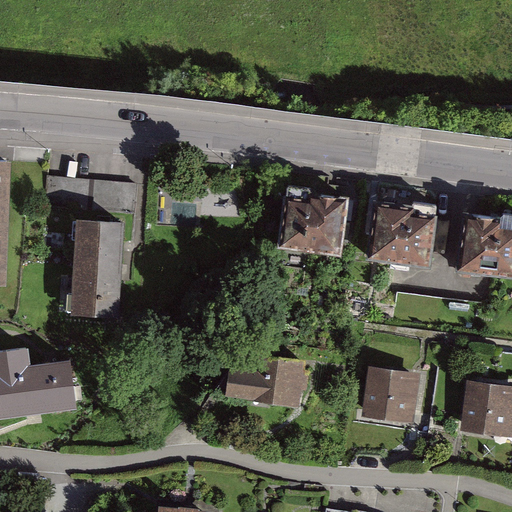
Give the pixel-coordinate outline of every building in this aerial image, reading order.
[(0,285),(11,284),(3,159),(0,159),(0,285)] [(139,187),(35,188),(35,213),(140,212),(139,187)] [(336,253),(344,197),(284,189),(276,245),(336,253)] [(427,267),(435,211),(375,203),(367,259),(427,267)] [(511,275),(511,218),(466,212),(459,269),(511,275)] [(125,312),(121,221),(69,223),(73,314),(125,312)] [(0,419),(89,407),(82,354),(34,361),(27,347),(0,351),(0,419)] [(297,405),(301,363),(251,359),(251,377),(225,375),(214,395),(297,405)] [(418,376),(367,368),(360,414),(412,421),(418,376)] [(511,389),(463,383),(456,433),(505,440),(508,414),(511,414),(511,389)]
